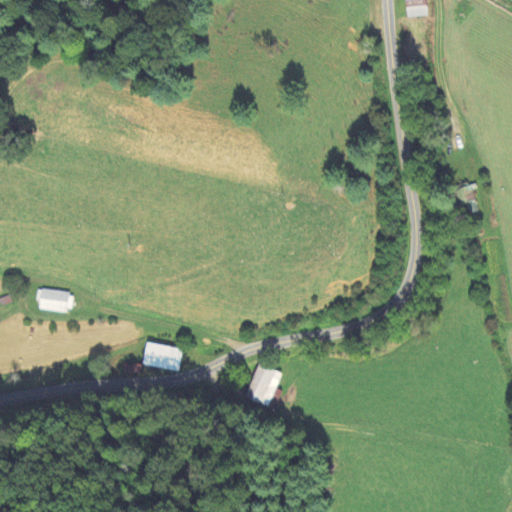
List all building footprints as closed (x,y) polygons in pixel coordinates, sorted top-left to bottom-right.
[(405,0),(406,19),(427,17),(426,0),(405,0)] [(477,200),(473,186),(455,191),(459,205),(477,200)] [(71,312),(72,292),(40,291),(39,310),(71,312)] [(178,373),(182,350),(147,343),(142,365),(178,373)] [(141,365),(123,365),(123,376),(141,375),(141,365)] [(269,408),(282,374),(258,365),(245,399),(269,408)]
